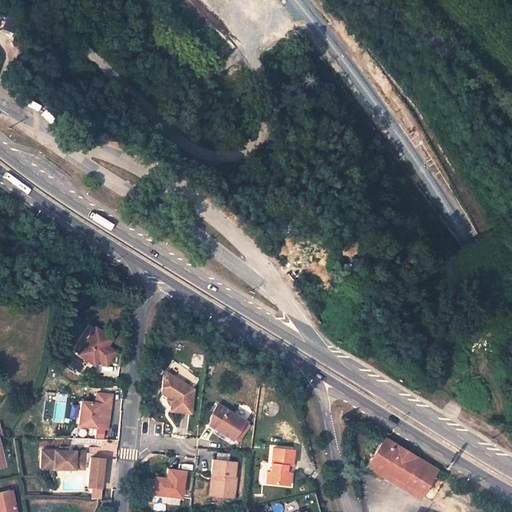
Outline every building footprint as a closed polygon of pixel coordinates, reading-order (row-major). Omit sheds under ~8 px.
[(13,17),(4,15),(0,26),(9,29),(13,17)] [(90,325),(86,323),(70,350),(74,352),(90,325)] [(107,336),(90,325),(74,352),(91,363),(94,357),(103,363),(112,349),(103,343),(107,336)] [(164,370),(161,374),(160,392),(171,399),(170,409),(190,411),(192,387),(164,370)] [(105,427),(109,393),(94,391),(93,401),(79,400),(76,424),(105,427)] [(233,433),(243,414),(216,400),(210,411),(209,421),(233,433)] [(383,442),(366,472),(384,482),(386,479),(421,499),(436,474),(383,442)] [(292,445),(272,445),(270,480),(288,481),(288,468),(286,468),(286,460),(292,461),(292,445)] [(84,450),(40,451),(40,469),(84,469),(84,450)] [(236,458),(213,456),(212,472),(217,472),(215,493),(235,494),(237,474),(235,473),(236,458)] [(155,478),(154,493),(183,496),(185,469),(168,467),(167,479),(155,478)] [(107,498),(109,475),(95,473),(93,486),(100,487),(99,498),(107,498)] [(17,511),(11,488),(0,490),(0,511),(17,511)]
